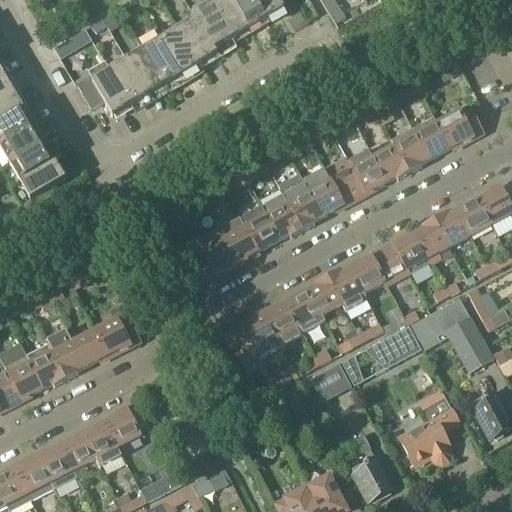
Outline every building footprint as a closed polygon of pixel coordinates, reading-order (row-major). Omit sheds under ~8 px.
[(230,0),(222,0),(212,7),(232,41),(249,31),(230,0)] [(254,0),(230,0),(249,31),(267,21),(254,0)] [(277,0),(254,0),(267,21),(284,11),(277,0)] [(331,19),(341,13),(333,0),(329,0),(322,5),(331,19)] [(212,7),(194,17),(213,52),(232,41),(212,7)] [(195,22),(179,31),(200,67),(216,57),(213,52),(194,17),(193,18),(195,22)] [(112,18),(103,23),(107,30),(111,35),(119,30),(112,18)] [(103,23),(90,30),(94,38),(107,30),(103,23)] [(200,67),(179,31),(163,41),(183,76),(200,67)] [(163,41),(145,52),(165,87),(183,76),(163,41)] [(165,87),(145,52),(128,62),(149,97),(165,87)] [(149,97),(128,62),(111,73),(131,107),(149,97)] [(131,107),(111,73),(92,84),(89,80),(77,88),(91,112),(104,104),(113,118),(131,107)] [(0,103),(14,95),(3,78),(0,79),(0,103)] [(426,81),(415,87),(419,95),(430,89),(426,81)] [(419,95),(415,87),(404,93),(408,101),(419,95)] [(0,126),(24,112),(14,95),(0,103),(0,126)] [(373,109),(378,117),(389,111),(384,103),(373,109)] [(378,117),(373,109),(362,115),(367,124),(378,117)] [(468,110),(437,127),(450,152),(462,145),(463,147),(473,141),(472,140),(481,135),(468,110)] [(0,149),(34,130),(24,112),(0,126),(0,149)] [(349,115),(327,127),(332,136),(354,123),(352,120),(349,115)] [(450,152),(437,127),(433,121),(412,132),(428,163),(450,152)] [(332,136),(327,127),(317,132),(322,141),(332,136)] [(34,130),(0,149),(0,150),(10,167),(44,147),(34,130)] [(428,163),(412,132),(391,143),(394,150),(409,176),(421,169),(420,168),(428,163)] [(371,154),(370,154),(387,186),(395,181),(396,183),(409,176),(394,150),(384,155),(380,146),(370,151),(371,154)] [(44,147),(10,167),(20,185),(55,164),(44,147)] [(286,154),(291,164),(303,157),(298,148),(286,154)] [(286,154),(276,160),(281,169),(291,164),(286,154)] [(370,154),(348,165),(365,197),(387,186),(370,154)] [(346,162),(324,174),(343,209),(344,211),(366,199),(365,197),(348,165),(346,162)] [(20,185),(10,191),(25,215),(60,194),(56,188),(66,183),(55,164),(20,185)] [(265,166),(244,177),(249,187),(270,175),(265,166)] [(343,209),(324,174),(303,185),(305,189),(322,221),(343,209),(344,211),(343,209)] [(249,187),(244,177),(234,183),(239,193),(249,187)] [(322,221),(299,178),(278,188),(285,200),(284,200),(302,234),(314,227),(313,225),(322,221)] [(478,203),(491,228),(511,216),(511,213),(499,189),(489,195),(490,197),(478,203)] [(213,196),(202,202),(206,210),(217,204),(213,196)] [(302,234),(284,200),(263,212),(280,243),(288,239),(289,241),(302,234)] [(206,210),(202,202),(191,208),(195,216),(206,210)] [(478,203),(456,215),(470,240),(491,228),(478,203)] [(263,212),(242,223),(259,255),(280,243),(263,212)] [(447,217),(434,224),(449,251),(470,240),(456,215),(448,219),(447,217)] [(259,255),(242,223),(219,235),(238,271),(261,259),(259,255)] [(423,233),(414,237),(428,262),(429,262),(431,266),(433,269),(443,263),(439,256),(449,251),(434,224),(422,231),(423,233)] [(238,271),(219,235),(197,247),(195,243),(186,247),(206,288),(238,271)] [(414,237),(393,249),(409,277),(431,266),(429,262),(428,262),(414,237)] [(409,277),(393,249),(392,247),(370,259),(386,289),(409,277)] [(511,266),(507,258),(506,257),(485,269),(490,278),(501,271),(511,266)] [(371,261),(350,272),(363,297),(384,286),(386,290),(386,289),(370,259),(371,261)] [(490,278),(485,269),(474,275),(479,284),(490,278)] [(345,315),(367,303),(363,297),(350,272),(341,277),(340,275),(328,282),(342,308),(345,315)] [(85,288),(80,279),(69,285),(73,294),(85,288)] [(321,319),(342,308),(328,282),(315,289),(316,290),(307,295),(324,325),(321,319)] [(444,292),(448,300),(459,294),(455,286),(444,292)] [(48,295),(52,304),(53,306),(65,300),(59,289),(48,295)] [(482,324),(491,319),(476,291),(467,296),(482,324)] [(448,300),(444,292),(432,298),(437,306),(448,300)] [(48,295),(37,301),(41,310),(52,304),(48,295)] [(324,325),(307,295),(286,306),(302,336),(324,325)] [(23,302),(30,315),(41,310),(37,301),(28,306),(25,300),(23,302)] [(30,315),(23,302),(2,312),(7,321),(23,313),(25,318),(30,315)] [(494,365),(460,304),(412,331),(425,355),(449,342),(469,378),(494,365)] [(273,311),(263,316),(281,350),(303,338),(302,336),(286,306),(274,313),(273,311)] [(131,350),(130,348),(141,343),(123,307),(109,314),(114,324),(94,335),(107,360),(119,353),(120,355),(131,350)] [(0,313),(0,333),(10,328),(7,321),(2,312),(0,313)] [(403,320),(408,329),(419,323),(414,314),(403,320)] [(281,350),(263,316),(253,322),(254,324),(232,336),(244,356),(253,351),(259,362),(281,350)] [(491,319),(482,324),(488,335),(497,330),(491,319)] [(408,329),(403,320),(392,326),(397,335),(408,329)] [(383,335),(379,326),(358,338),(363,346),(383,335)] [(386,373),(422,354),(409,330),(365,354),(386,373)] [(363,346),(358,338),(355,332),(344,338),(352,352),(363,346)] [(86,371),(73,346),(67,334),(45,345),(48,350),(65,384),(78,377),(77,375),(86,371)] [(94,335),(73,346),(86,371),(107,360),(94,335)] [(48,350),(26,361),(43,393),(52,388),(52,390),(65,384),(48,350)] [(500,368),(508,364),(502,353),(494,357),(500,368)] [(316,361),(320,369),(331,363),(327,355),(316,361)] [(355,359),(341,366),(354,390),(364,385),(355,359)] [(43,393),(26,361),(7,370),(11,378),(9,379),(22,404),(43,393)] [(320,369),(316,361),(305,367),(309,375),(320,369)] [(511,361),(508,364),(500,368),(505,380),(511,376),(511,361)] [(268,382),(275,394),(299,381),(291,367),(286,370),(283,365),(271,371),(268,382)] [(339,367),(311,383),(323,406),(352,390),(339,367)] [(7,375),(0,378),(0,417),(23,406),(22,404),(9,379),(7,375)] [(301,405),(294,391),(284,396),(291,410),(303,433),(311,429),(303,414),(305,413),(301,405)] [(511,431),(504,419),(507,417),(495,395),(471,408),(491,443),(493,442),(497,443),(503,440),(504,436),(511,431)] [(443,437),(460,427),(446,402),(421,416),(427,427),(399,442),(415,470),(431,461),(432,463),(435,466),(440,468),(444,468),(448,466),(450,462),(451,458),(450,453),(449,451),(451,450),(443,437)] [(117,420),(105,427),(118,452),(140,440),(138,436),(148,431),(137,410),(127,415),(126,413),(116,418),(117,420)] [(121,459),(118,452),(105,427),(82,438),(95,464),(99,471),(102,469),(121,459)] [(95,464),(82,438),(60,450),(76,481),(77,481),(74,475),(95,464)] [(367,462),(375,459),(364,438),(348,446),(355,459),(363,454),(367,462)] [(46,454),(36,460),(53,493),(76,481),(60,450),(47,456),(46,454)] [(53,493),(36,460),(27,465),(28,467),(15,473),(31,504),(53,493)] [(381,503),(382,500),(392,494),(385,482),(387,481),(376,461),(363,467),(365,471),(354,478),(369,506),(373,504),(376,506),(381,503)] [(15,473),(0,480),(0,499),(6,511),(15,511),(31,504),(15,473)] [(208,481),(215,495),(229,489),(223,474),(208,481)] [(141,498),(146,507),(183,487),(179,478),(141,498)] [(330,478),(307,490),(318,511),(358,511),(348,492),(339,496),(330,478)] [(193,511),(199,511),(203,510),(193,489),(162,505),(165,511),(176,511),(175,509),(188,502),(193,511)] [(318,511),(307,490),(275,507),(277,511),(318,511)] [(141,498),(119,510),(120,511),(136,511),(146,507),(141,498)]
